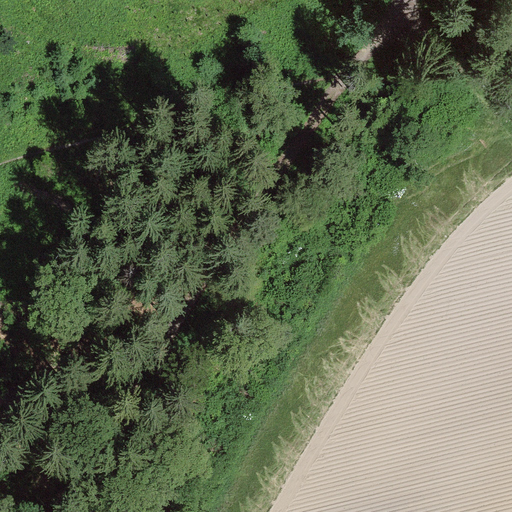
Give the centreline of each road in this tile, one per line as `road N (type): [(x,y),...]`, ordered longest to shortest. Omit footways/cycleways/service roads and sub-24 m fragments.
road 1 (track): [(354,54),(54,511)]
road 2 (track): [(511,86),(390,15)]
